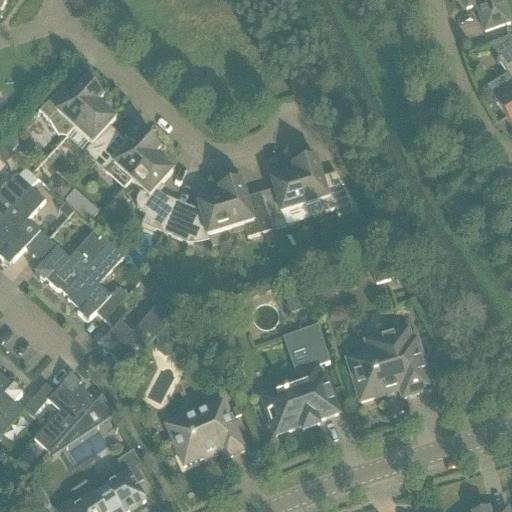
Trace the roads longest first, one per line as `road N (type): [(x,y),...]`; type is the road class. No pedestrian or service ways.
road 1 (residential): [(53,22),(194,152),(236,157),(294,129)]
road 2 (tertiary): [(277,511),(511,434)]
road 3 (residential): [(427,0),(465,102),(487,142),(511,156)]
